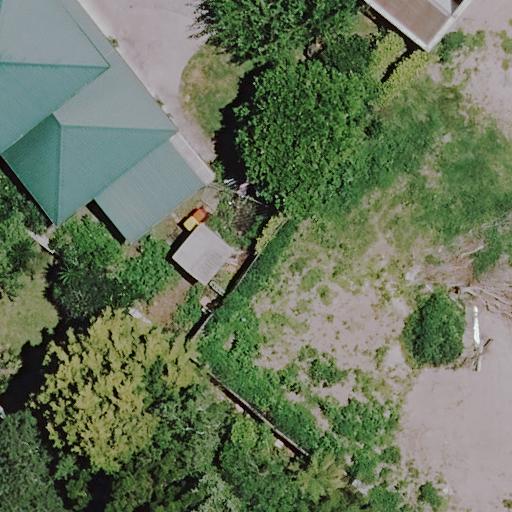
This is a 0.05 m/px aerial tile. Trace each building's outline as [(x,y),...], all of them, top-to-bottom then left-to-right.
[(0,0),(0,169),(86,277),(212,178),(71,0),(0,0)] [(375,0),(429,43),(455,11),(441,0),(375,0)] [(511,0),(464,0),(455,11),(429,43),(511,111),(511,0)] [(0,490),(33,450),(0,422),(0,490)] [(511,511),(511,488),(508,486),(493,511),(511,511)]
